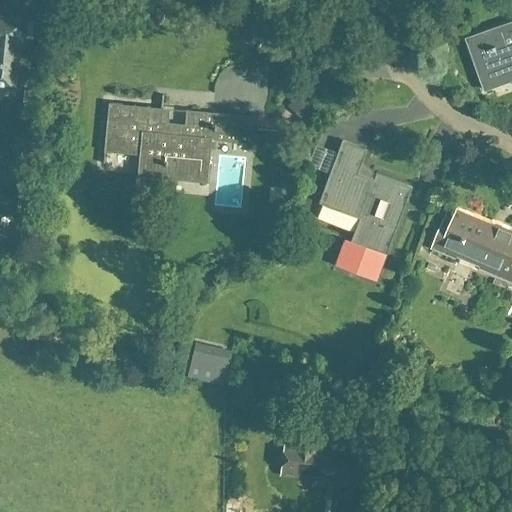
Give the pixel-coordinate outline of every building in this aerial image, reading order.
[(22,47),(24,19),(0,17),(0,93),(13,94),(18,46),(22,47)] [(511,24),(468,41),(481,76),(510,65),(511,68),(511,70),(511,24)] [(42,40),(42,65),(71,66),(72,40),(42,40)] [(287,106),(302,120),(320,100),(305,86),(287,106)] [(24,90),(21,116),(35,118),(38,91),(24,90)] [(250,144),(253,118),(163,109),(162,109),(109,103),(104,152),(139,156),(137,177),(160,179),(207,184),(209,165),(210,165),(212,140),(250,144)] [(7,118),(6,143),(29,144),(31,119),(7,118)] [(376,174),(374,181),(357,174),(366,150),(342,141),(319,202),(360,218),(351,242),(385,255),(411,187),(376,174)] [(511,232),(503,229),(501,235),(489,230),(490,227),(456,212),(450,225),(443,222),(432,248),(454,257),(456,251),(492,267),(489,272),(511,282),(511,232)] [(14,234),(0,228),(0,241),(10,246),(14,234)] [(446,262),(445,280),(459,281),(461,263),(446,262)] [(366,490),(371,449),(346,446),(346,450),(322,447),(324,430),(291,426),(289,444),(285,443),(281,476),(297,478),(298,471),(318,474),(317,481),(333,482),(332,486),(366,490)] [(425,485),(427,471),(426,471),(425,474),(402,471),(402,467),(398,494),(420,497),(420,501),(433,503),(435,487),(425,485)]
